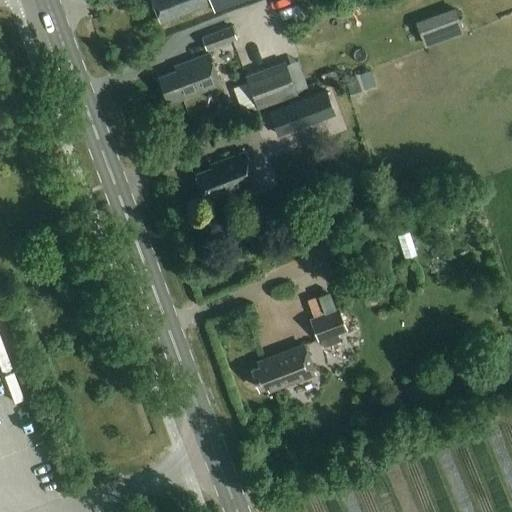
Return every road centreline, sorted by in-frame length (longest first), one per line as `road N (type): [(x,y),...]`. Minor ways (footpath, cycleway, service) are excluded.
road 1 (primary): [(238,511),(43,0)]
road 2 (unknown): [(72,75),(244,9)]
